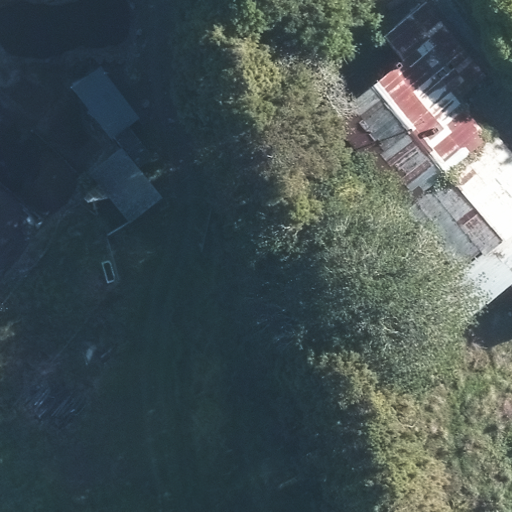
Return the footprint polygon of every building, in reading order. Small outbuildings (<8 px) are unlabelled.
[(478,77),(417,1),(371,38),(389,59),(319,115),(395,210),(370,230),(456,337),(494,305),(501,314),(509,306),(511,310),(511,165),(455,95),(478,77)] [(65,90),(105,138),(132,116),(90,68),(65,90)] [(83,173),(124,224),(153,199),(112,150),(83,173)] [(459,405),(433,364),(416,337),(366,369),(408,436),(446,413),(459,405)] [(511,370),(480,401),(456,424),(477,448),(511,414),(511,370)]
